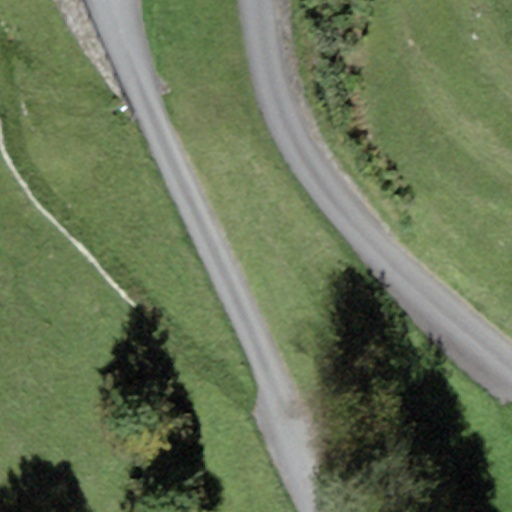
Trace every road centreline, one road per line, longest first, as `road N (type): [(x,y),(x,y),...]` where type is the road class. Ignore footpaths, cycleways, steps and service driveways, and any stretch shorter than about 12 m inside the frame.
road 1 (unclassified): [(333,511),(132,62),(116,0)]
road 2 (unclassified): [(259,0),(281,110),(336,200),(406,274),(511,365)]
